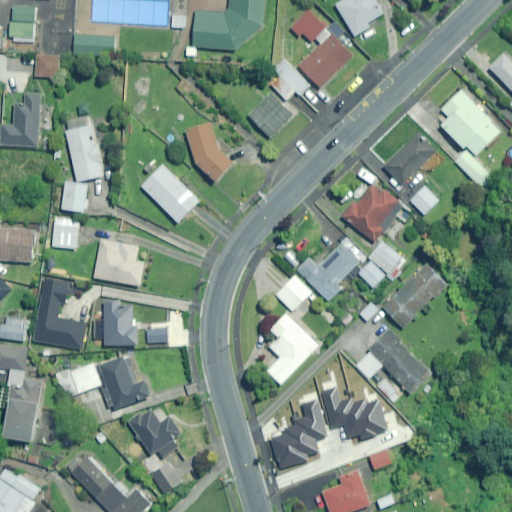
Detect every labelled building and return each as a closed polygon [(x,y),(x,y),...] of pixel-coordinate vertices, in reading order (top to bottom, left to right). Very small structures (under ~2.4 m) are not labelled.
[(265,27),(267,0),(230,0),(230,9),(225,13),(196,10),(193,48),(237,51),(265,27)] [(384,15),(374,0),(347,0),(337,6),(356,38),(371,29),(369,25),(384,15)] [(36,7),(13,6),(12,22),(35,23),(36,7)] [(354,57),(333,35),(309,11),(289,30),(299,39),(302,36),(311,45),(315,40),(321,46),(300,67),(321,89),(354,57)] [(185,18),(173,16),(172,29),(184,30),(185,18)] [(35,24),(11,23),(10,38),(34,39),(35,24)] [(117,37),(75,34),(74,55),(115,58),(117,37)] [(511,62),(505,55),(490,69),(511,91),(511,99),(508,103),(511,107),(511,62)] [(65,57),(38,57),(37,78),(64,79),(65,57)] [(310,87),(284,62),(274,71),(280,77),(271,86),(286,101),(295,92),(300,97),(310,87)] [(502,134),(463,92),(442,111),(450,120),(442,127),(464,150),(467,147),(476,157),(502,134)] [(51,108),(41,107),(42,95),(27,94),(26,111),(16,110),(15,126),(2,125),(1,147),(38,149),(40,130),(50,131),(51,108)] [(293,118),(272,96),(249,118),(270,140),(293,118)] [(219,149),(210,125),(187,134),(197,165),(217,184),(233,166),(219,149)] [(94,142),(91,128),(67,133),(77,183),(104,178),(97,141),(94,142)] [(384,168),(402,187),(424,166),(432,175),(445,163),(418,135),(384,168)] [(492,179),(465,153),(455,163),(482,190),(492,179)] [(201,203),(164,167),(143,188),(180,224),(201,203)] [(363,167),(357,174),(371,186),(377,179),(363,167)] [(65,184),(63,211),(85,213),(85,210),(89,210),(90,202),(86,202),(88,186),(65,184)] [(405,210),(375,185),(345,219),(374,245),(405,210)] [(439,202),(425,187),(410,202),(425,216),(439,202)] [(76,251),(79,223),(55,221),(53,248),(76,251)] [(0,262),(36,265),(38,231),(0,228),(0,262)] [(139,249),(103,242),(95,278),(140,288),(145,265),(136,263),(139,249)] [(406,263),(383,243),(370,258),(388,275),(394,268),(398,272),(406,263)] [(360,263),(341,244),(318,268),(310,260),(298,271),(330,303),(341,291),(337,286),(360,263)] [(385,278),(371,263),(359,274),(373,289),(385,278)] [(447,284),(426,265),(383,310),(404,330),(433,299),(447,284)] [(312,295),(295,279),(277,297),(293,313),(312,295)] [(5,285),(0,280),(0,304),(12,292),(5,285)] [(134,305),(105,304),(104,346),(138,347),(139,329),(133,329),(134,305)] [(379,312),(372,304),(360,315),(367,323),(379,312)] [(338,318),(346,327),(354,320),(346,311),(338,318)] [(319,348),(287,317),(270,335),(277,342),(271,348),(282,359),(269,372),(282,385),(319,348)] [(27,322),(6,319),(5,328),(0,327),(0,339),(23,343),(27,322)] [(167,349),(166,329),(147,330),(148,350),(167,349)] [(432,376),(389,333),(355,366),(370,381),(383,368),(411,397),(432,376)] [(0,397),(0,409),(9,411),(4,439),(34,444),(45,382),(24,378),(29,350),(0,344),(0,369),(12,372),(9,390),(2,388),(0,397)] [(136,380),(135,378),(129,356),(57,378),(64,399),(102,388),(109,411),(152,398),(146,377),(136,380)] [(348,405),(339,386),(325,392),(334,412),(348,405)] [(160,424),(150,410),(130,424),(152,457),(160,453),(164,460),(178,451),(171,442),(182,434),(170,417),(160,424)] [(340,438),(329,411),(302,421),(312,448),(303,452),(309,469),(370,446),(363,429),(340,438)] [(393,465),(388,451),(370,457),(375,471),(393,465)] [(105,469),(91,456),(72,474),(109,511),(145,511),(154,504),(138,488),(132,495),(118,481),(115,485),(102,471),(105,469)] [(165,495),(183,483),(169,463),(152,475),(165,495)] [(41,490),(7,469),(0,480),(0,479),(0,511),(31,511),(37,504),(34,502),(41,490)] [(356,511),(371,507),(358,472),(340,478),(342,486),(323,493),(329,511),(356,511)]
